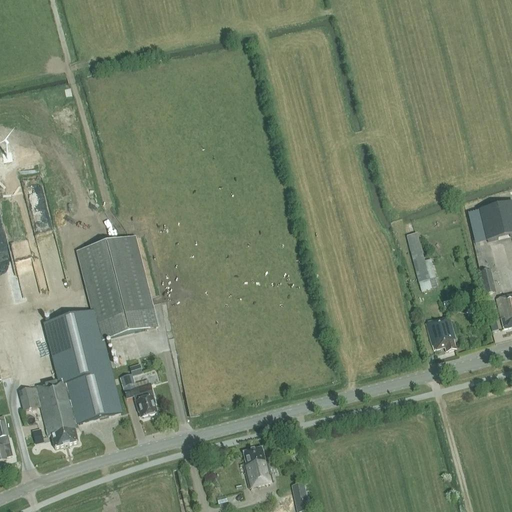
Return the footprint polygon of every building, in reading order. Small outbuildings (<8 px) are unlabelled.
[(479,255),(504,249),(495,214),(470,220),(479,255)] [(412,251),(424,251),(423,235),(411,235),(412,251)] [(79,254),(94,313),(101,343),(157,330),(134,240),(79,254)] [(442,287),(434,258),(422,261),(424,270),(418,271),(424,291),(442,287)] [(496,294),(491,271),(480,274),(485,297),(496,294)] [(511,297),(497,301),(504,331),(511,329),(511,297)] [(111,383),(101,343),(94,313),(45,325),(60,383),(66,382),(77,379),(78,379),(87,414),(89,423),(120,416),(112,385),(113,385),(113,382),(111,383)] [(456,351),(453,340),(455,340),(449,320),(427,325),(434,352),(445,349),(446,354),(456,351)] [(143,375),(140,366),(130,369),(132,377),(133,379),(143,375)] [(134,395),(136,403),(137,408),(138,408),(141,419),(157,414),(154,406),(155,406),(153,399),(154,399),(150,386),(136,390),(132,377),(121,380),(125,393),(127,400),(127,399),(126,397),(134,395)] [(77,379),(66,382),(60,383),(36,389),(41,408),(48,438),(52,438),(55,450),(78,445),(75,432),(79,431),(77,426),(89,423),(87,414),(78,379),(77,379)] [(37,409),(41,408),(36,389),(32,390),(19,393),(24,413),(37,409)] [(0,423),(0,439),(8,437),(5,423),(0,423)] [(35,440),(36,446),(44,444),(42,438),(35,440)] [(0,463),(7,462),(6,460),(12,458),(10,447),(8,439),(7,439),(0,440),(0,463)] [(265,463),(262,450),(243,454),(246,465),(243,466),(249,491),(273,485),(268,463),(265,463)] [(312,511),(313,511),(308,493),(293,496),(296,511),(312,511)]
